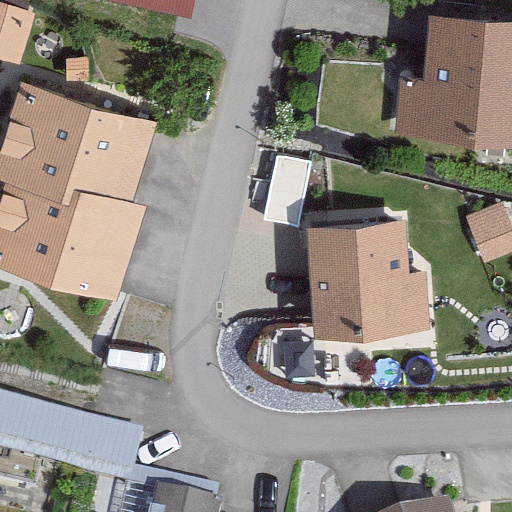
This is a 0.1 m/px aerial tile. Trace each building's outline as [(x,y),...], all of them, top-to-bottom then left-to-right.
[(149,0),(185,10),(188,0),(149,0)] [(0,61),(19,66),(36,14),(9,6),(0,2),(0,61)] [(511,26),(486,29),(428,20),(423,83),(399,78),(396,134),(473,155),(511,151),(511,26)] [(90,114),(21,85),(8,125),(10,125),(6,141),(1,155),(0,155),(0,182),(69,211),(74,194),(81,197),(134,205),(158,124),(90,114)] [(117,303),(146,209),(134,205),(81,197),(74,194),(69,211),(0,182),(0,271),(50,295),(117,303)] [(511,226),(503,201),(466,218),(477,246),(485,265),(511,251),(511,226)] [(397,230),(315,239),(325,335),(430,325),(425,278),(402,280),(397,230)] [(312,355),(304,318),(265,326),(273,363),(312,355)] [(139,431),(0,393),(0,428),(130,463),(139,431)] [(215,511),(218,503),(162,491),(157,511),(215,511)] [(449,511),(445,500),(405,511),(449,511)]
